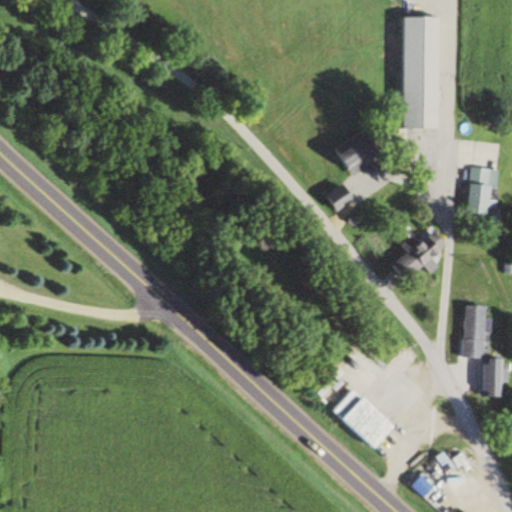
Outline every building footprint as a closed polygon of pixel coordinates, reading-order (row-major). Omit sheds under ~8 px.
[(405,129),(442,129),(443,18),(407,18),(405,129)] [(383,156),(366,133),(339,153),(356,176),(383,156)] [(492,168),(470,168),(470,217),(492,217),(492,168)] [(355,203),(349,185),(328,193),(335,211),(355,203)] [(393,266),(407,283),(434,261),(430,257),(447,243),(432,225),(405,247),(410,252),(393,266)] [(466,357),(488,358),(490,305),(468,304),(466,357)] [(509,396),(509,360),(487,360),(487,396),(509,396)] [(378,450),(400,425),(357,388),(335,413),(378,450)]
